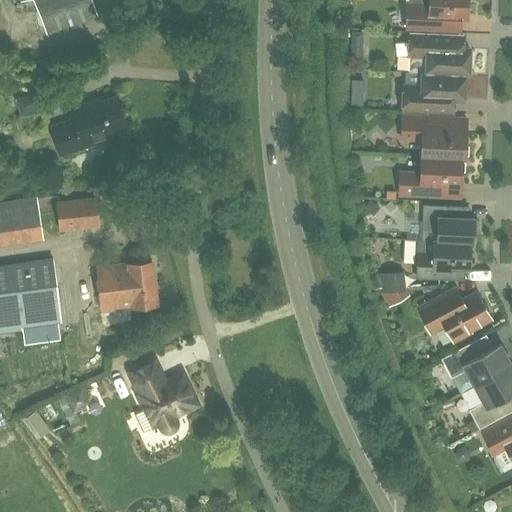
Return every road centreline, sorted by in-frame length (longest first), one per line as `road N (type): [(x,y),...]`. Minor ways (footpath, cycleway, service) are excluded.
road 1 (residential): [(210,335),(192,195),(215,87),(217,0)]
road 2 (secondary): [(311,306),(280,219),(265,0)]
road 3 (secondary): [(391,511),(311,306)]
road 4 (residential): [(285,511),(210,335)]
